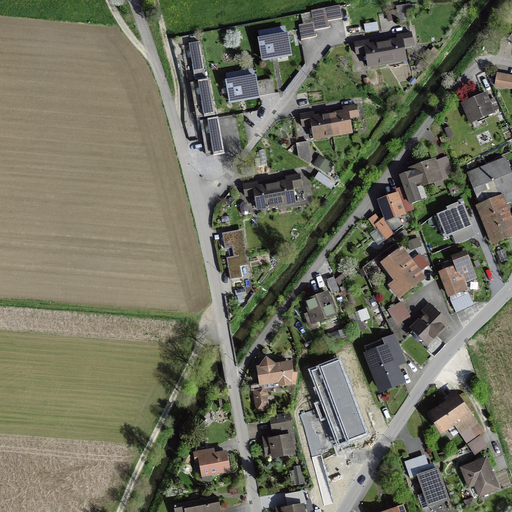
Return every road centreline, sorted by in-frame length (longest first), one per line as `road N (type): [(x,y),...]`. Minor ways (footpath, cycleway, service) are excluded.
road 1 (residential): [(511,64),(473,66),(233,379)]
road 2 (residential): [(233,379),(199,215),(153,59)]
road 3 (unclassified): [(341,511),(421,384),(511,287)]
road 4 (track): [(118,511),(220,308)]
road 5 (residential): [(257,511),(233,379)]
road 6 (track): [(174,121),(177,87),(155,0)]
